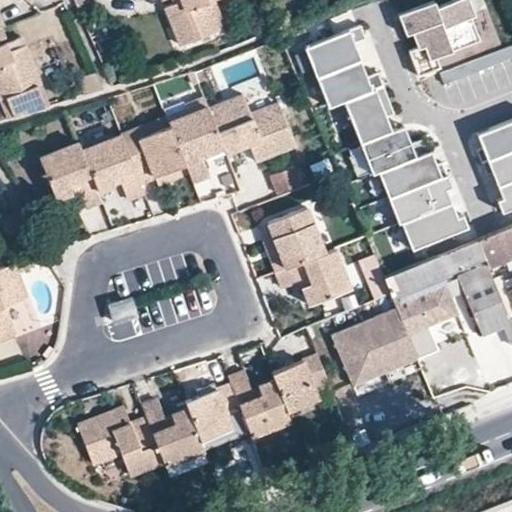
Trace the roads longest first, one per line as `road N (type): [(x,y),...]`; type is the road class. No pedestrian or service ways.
road 1 (residential): [(86,369),(215,328),(229,311),(230,289),(209,237),(193,230),(100,253),(82,285),(82,336)]
road 2 (primary): [(316,511),(511,435)]
